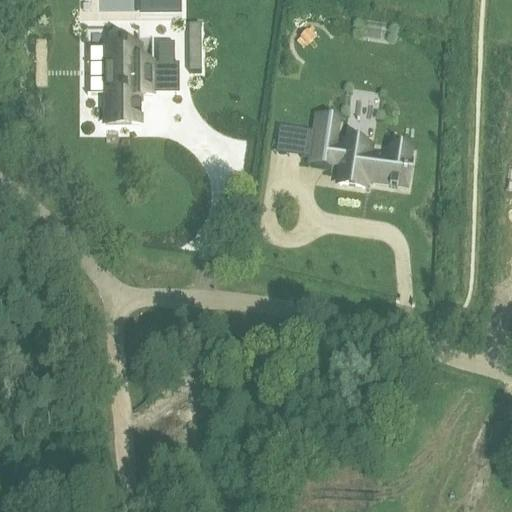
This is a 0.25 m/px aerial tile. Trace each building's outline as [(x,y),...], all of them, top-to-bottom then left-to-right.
[(176,13),(176,0),(150,0),(151,13),(176,13)] [(189,68),(201,68),(200,27),(188,27),(189,68)] [(112,49),(107,49),(106,49),(106,51),(106,65),(89,65),(87,65),(87,67),(89,67),(89,95),(87,95),(87,97),(106,97),(106,125),(139,125),(139,117),(141,117),(141,115),(139,115),(139,107),(141,107),(141,106),(139,106),(139,96),(152,96),(152,66),(139,66),(139,37),(138,37),(138,49),(127,49),(127,48),(122,48),(122,49),(112,49)] [(175,66),(175,52),(171,52),(171,45),(174,45),(175,45),(166,45),(166,52),(159,52),(159,45),(158,45),(158,66),(158,74),(175,74),(175,66)] [(315,133),(305,131),(300,159),(311,161),(310,164),(332,167),(332,164),(341,166),(338,185),(365,189),(366,184),(390,188),(390,189),(391,190),(391,188),(397,189),(396,190),(398,191),(398,189),(406,190),(411,155),(409,155),(393,153),(393,152),(390,152),(389,159),(371,156),(371,149),(369,149),(370,145),(359,140),(347,141),(346,146),(344,145),(343,149),(335,148),(338,121),(317,118),(315,133)] [(157,173),(152,214),(191,219),(196,178),(157,173)]
